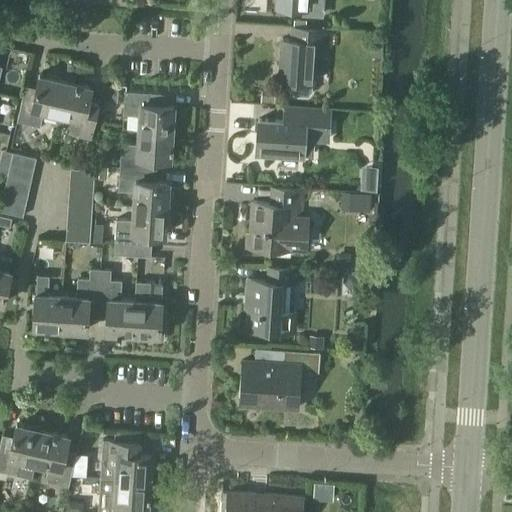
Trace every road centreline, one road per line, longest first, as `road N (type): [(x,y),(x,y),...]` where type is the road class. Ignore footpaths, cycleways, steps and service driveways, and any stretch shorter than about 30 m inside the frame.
road 1 (tertiary): [(467,468),(497,0)]
road 2 (residential): [(197,397),(218,50)]
road 3 (residential): [(467,468),(192,450)]
road 4 (residential): [(197,397),(91,389),(92,373),(18,368)]
road 5 (residential): [(218,50),(40,37)]
